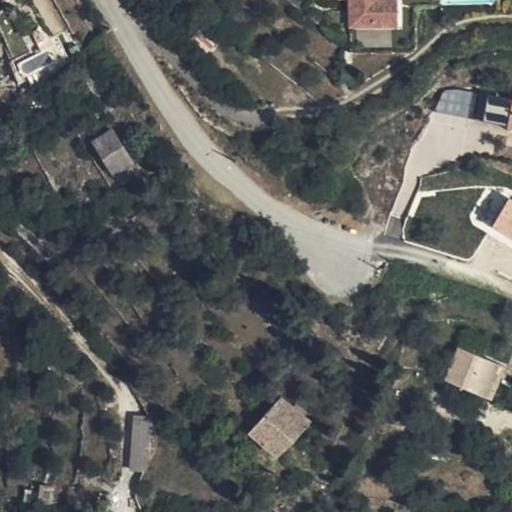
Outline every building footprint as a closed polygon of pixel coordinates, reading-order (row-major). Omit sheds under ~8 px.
[(350,0),(351,2),(353,56),(415,53),(415,47),(413,8),(395,9),(395,0),(350,0)] [(219,44),(205,32),(192,46),(207,59),(219,44)] [(488,92),(482,120),(505,125),(511,97),(488,92)] [(88,145),(115,192),(139,177),(113,131),(88,145)] [(511,198),(509,197),(489,227),(511,241),(511,198)] [(497,412),(511,382),(511,380),(469,359),(454,391),(497,412)] [(306,429),(281,402),(249,432),(278,463),(306,429)] [(125,468),(144,472),(153,419),(134,416),(125,468)]
